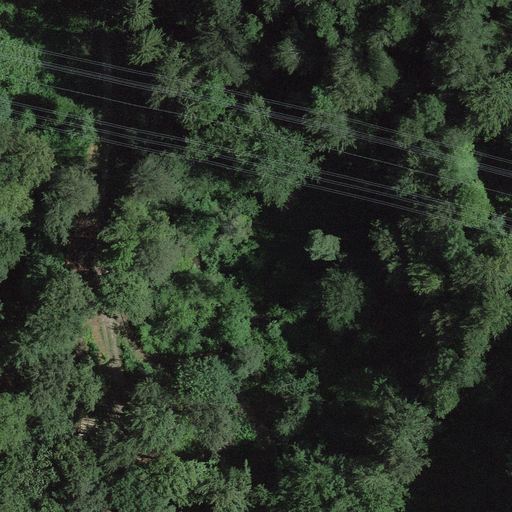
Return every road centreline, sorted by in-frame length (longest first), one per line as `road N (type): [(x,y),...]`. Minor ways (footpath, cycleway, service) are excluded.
road 1 (track): [(102,511),(107,351),(100,248)]
road 2 (track): [(87,0),(112,101),(100,248)]
